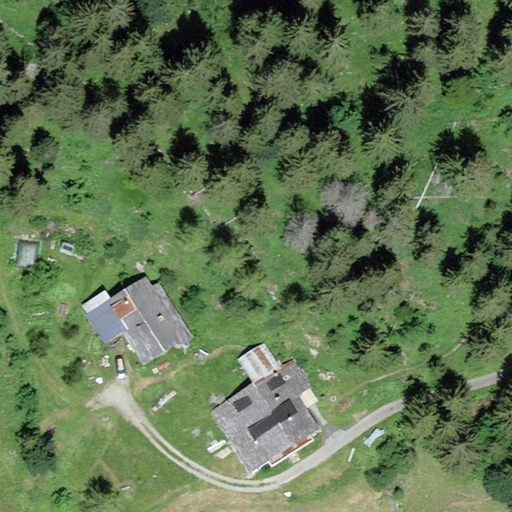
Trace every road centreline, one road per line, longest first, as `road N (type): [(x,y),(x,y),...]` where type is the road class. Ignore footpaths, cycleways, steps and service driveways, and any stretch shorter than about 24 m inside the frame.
road 1 (track): [(217,481),(280,482),(398,404),(511,383)]
road 2 (track): [(130,400),(162,443),(217,481)]
